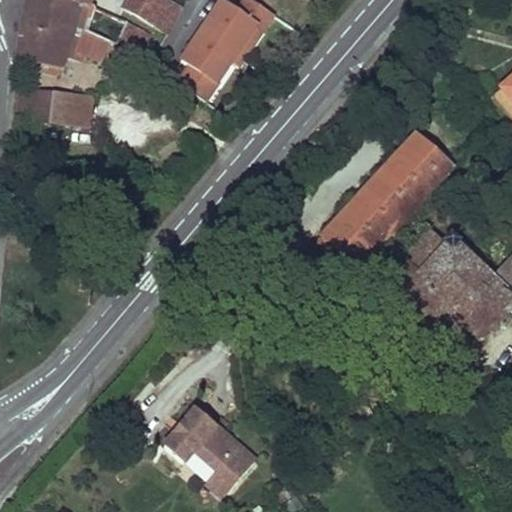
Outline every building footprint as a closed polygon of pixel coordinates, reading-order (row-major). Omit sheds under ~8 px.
[(82,6),(60,0),(28,0),(20,43),(17,58),(22,59),(63,69),(69,48),(82,6)] [(60,0),(82,6),(89,8),(92,0),(60,0)] [(105,0),(102,7),(118,14),(124,0),(105,0)] [(180,8),(165,0),(128,0),(123,10),(166,34),(180,8)] [(181,62),(189,67),(177,86),(208,106),(234,64),(240,68),(274,14),(251,0),(243,0),(235,13),(219,2),(181,62)] [(89,8),(82,6),(69,48),(77,51),(85,33),(95,11),(89,8)] [(150,36),(95,11),(85,33),(111,47),(137,61),(150,36)] [(111,47),(85,33),(77,51),(103,63),(111,47)] [(511,74),(500,85),(511,99),(511,74)] [(72,100),(17,93),(15,119),(69,127),(72,100)] [(452,169),(416,137),(300,261),(310,269),(332,246),(357,269),(452,169)] [(489,206),(481,214),(493,229),(502,223),(489,206)] [(431,232),(378,287),(462,359),(511,307),(511,260),(491,279),(461,251),(465,245),(459,239),(455,242),(450,239),(444,244),(431,232)] [(57,243),(51,260),(79,268),(85,252),(57,243)] [(384,385),(361,399),(374,421),(394,407),(398,404),(396,402),(384,385)] [(394,407),(404,420),(426,402),(417,388),(396,402),(398,404),(394,407)] [(374,421),(361,399),(346,410),(356,425),(360,429),(374,421)] [(217,431),(198,414),(165,451),(184,468),(196,454),(219,474),(207,487),(224,503),(256,466),(223,437),(217,431)] [(232,427),(225,421),(217,431),(223,437),(232,427)] [(204,489),(211,477),(193,465),(185,476),(204,489)]
